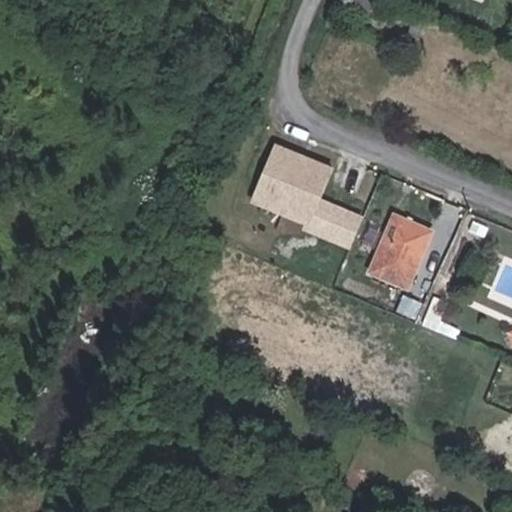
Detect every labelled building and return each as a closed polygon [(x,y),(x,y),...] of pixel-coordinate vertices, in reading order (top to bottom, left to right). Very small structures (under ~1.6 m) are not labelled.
[(346,0),(370,10),(374,0),(346,0)] [(411,36),(424,41),(436,9),(423,4),(411,36)] [(329,198),(339,171),(315,161),(311,165),(306,163),(306,158),(281,148),(259,203),(318,226),(329,198)] [(327,229),(338,201),(329,198),(318,226),(327,229)] [(361,242),(372,214),(338,201),(327,229),(361,242)] [(382,266),(419,280),(441,224),(403,210),(382,266)] [(474,322),(453,314),(460,296),(447,291),(436,319),(470,332),(474,322)]
